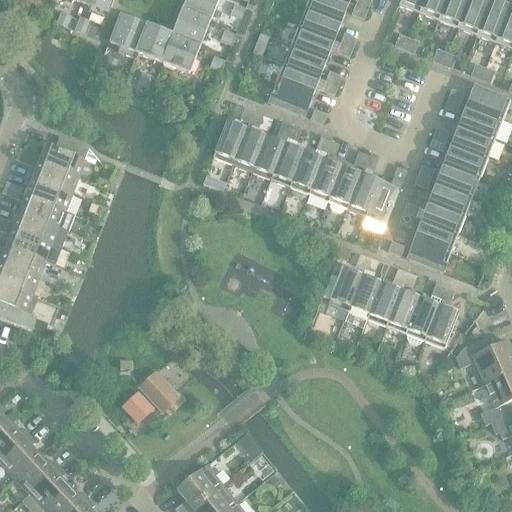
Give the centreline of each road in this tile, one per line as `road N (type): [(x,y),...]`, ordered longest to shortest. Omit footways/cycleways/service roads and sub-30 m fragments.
road 1 (residential): [(434,83),(408,149),(342,124),(388,0)]
road 2 (residential): [(139,511),(25,371)]
